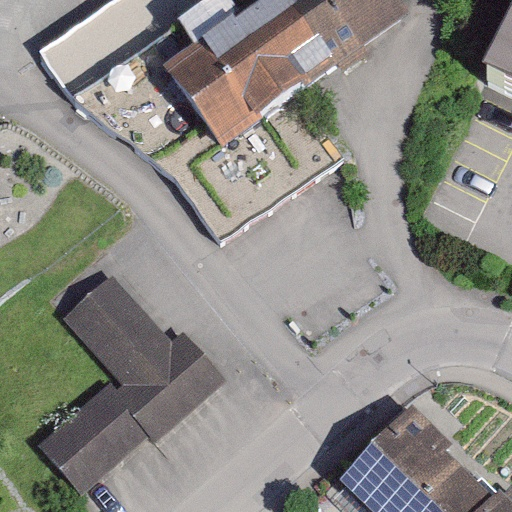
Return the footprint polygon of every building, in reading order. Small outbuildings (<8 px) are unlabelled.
[(280,0),(273,5),(269,0),(111,0),(42,50),(87,113),(178,169),(234,246),(350,162),(316,115),(448,21),(432,0),(280,0)] [(511,8),(476,86),(511,102),(511,8)] [(187,352),(125,278),(70,323),(125,388),(42,457),(88,511),(97,511),(241,392),(199,342),(187,352)] [(459,461),(416,420),(342,495),(358,511),(508,511),(503,507),(496,511),(495,511),(450,471),(459,461)] [(12,511),(0,498),(0,511),(12,511)]
